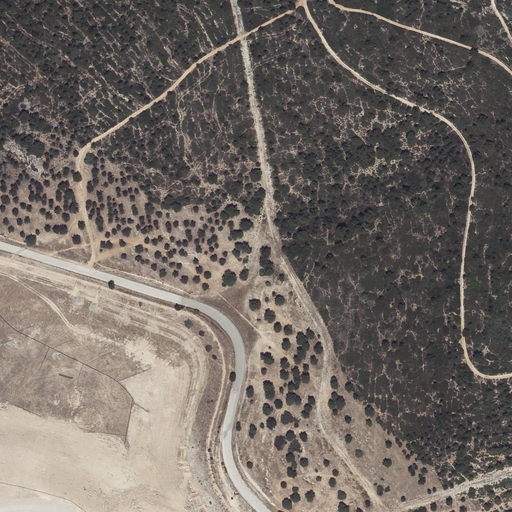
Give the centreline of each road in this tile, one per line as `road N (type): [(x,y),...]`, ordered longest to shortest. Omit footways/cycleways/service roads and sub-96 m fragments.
road 1 (track): [(302,0),(334,54),(374,89),(437,115),(470,153),(463,339),(469,365),(489,378),(511,374)]
road 2 (track): [(511,73),(495,58),(331,0)]
